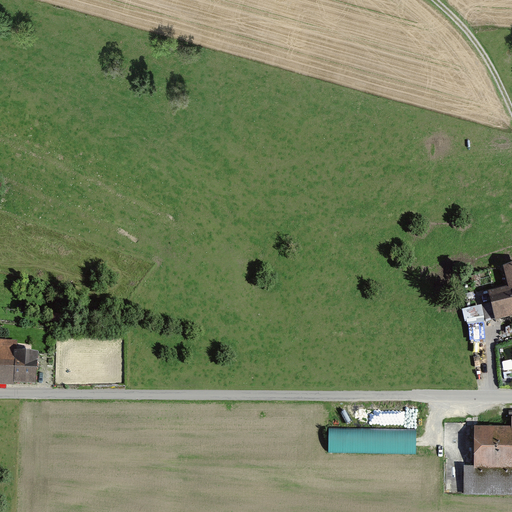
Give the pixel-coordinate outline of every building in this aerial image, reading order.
[(495,304),(483,306),(487,322),(498,319),(499,322),(511,319),(511,268),(507,269),(511,289),(493,294),(495,304)] [(466,322),(478,319),(476,306),(463,309),(466,322)] [(1,336),(0,335),(0,385),(17,386),(17,384),(39,385),(40,352),(18,351),(19,341),(0,340),(1,336)] [(476,468),(467,468),(467,496),(511,496),(511,427),(476,427),(476,468)] [(329,428),(329,452),(417,453),(417,429),(329,428)]
